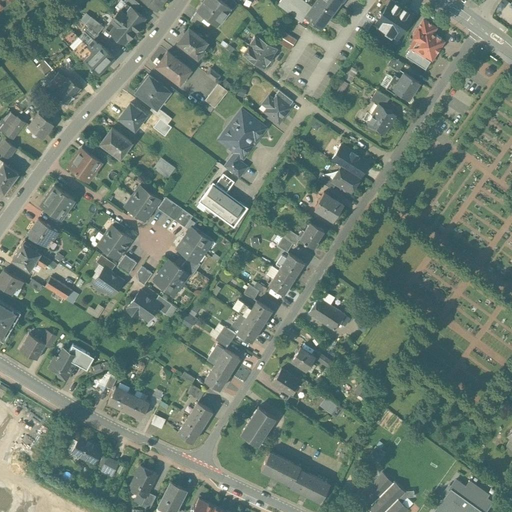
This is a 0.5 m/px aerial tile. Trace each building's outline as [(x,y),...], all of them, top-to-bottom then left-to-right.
[(139,3),(135,0),(124,0),(123,1),(125,3),(126,2),(135,9),(139,3)] [(144,0),(156,9),(163,0),(144,0)] [(225,2),(222,0),(204,0),(197,9),(217,24),(230,7),(230,6),(225,2)] [(238,4),(234,0),(225,0),(225,2),(230,6),(230,7),(233,9),(238,4)] [(280,0),(278,3),(301,20),(305,15),(321,27),(340,0),(280,0)] [(390,0),(383,10),(399,22),(410,7),(400,0),(390,0)] [(115,15),(135,31),(146,18),(135,9),(126,2),(125,3),(120,9),(115,15)] [(205,18),(196,12),(190,20),(198,27),(205,18)] [(135,31),(115,15),(111,20),(105,28),(125,44),(135,31)] [(425,45),(432,33),(436,28),(431,24),(432,24),(428,22),(424,19),(421,23),(419,26),(417,29),(417,28),(415,32),(416,33),(413,37),(417,40),(425,45)] [(99,34),(88,26),(84,32),(94,40),(94,39),(99,34)] [(207,41),(189,27),(183,34),(181,32),(176,39),(178,41),(198,57),(203,50),(202,48),(207,41)] [(94,40),(84,32),(80,37),(83,40),(74,49),(84,60),(83,61),(89,67),(90,66),(92,68),(92,67),(98,73),(114,56),(99,42),(98,43),(94,39),(94,40)] [(285,32),(278,43),(290,50),(297,39),(288,35),(285,32)] [(425,45),(417,40),(411,48),(426,58),(427,56),(432,59),(437,52),(440,47),(444,40),(440,38),(441,38),(436,35),(432,33),(425,45)] [(277,49),(257,35),(256,37),(255,36),(250,43),(252,44),(251,45),(271,59),(277,49)] [(271,59),(251,45),(250,47),(248,46),(243,53),(245,54),(244,55),(264,68),(271,59)] [(191,69),(167,51),(156,65),(180,83),(191,69)] [(404,63),(393,56),(388,64),(399,71),(404,63)] [(52,70),(44,60),(36,66),(45,77),(52,70)] [(220,75),(211,68),(206,74),(216,81),(220,75)] [(66,79),(58,72),(50,82),(57,89),(55,92),(67,102),(81,87),(69,76),(66,79)] [(419,81),(404,72),(400,78),(396,75),(394,78),(393,77),(386,88),(394,93),(396,90),(409,98),(419,81)] [(170,91),(149,75),(136,91),(154,105),(150,110),(160,118),(168,124),(172,118),(158,107),(170,91)] [(218,83),(205,100),(215,107),(228,91),(218,83)] [(390,97),(377,89),(371,99),(379,104),(384,107),(390,97)] [(293,101),(279,90),(275,95),(276,96),(277,96),(289,106),(293,101)] [(276,96),(274,100),(269,96),(262,104),(268,108),(265,112),(279,123),(291,107),(289,106),(277,96),(276,96)] [(146,114),(130,102),(119,117),(135,129),(146,114)] [(384,107),(379,104),(367,122),(368,125),(373,129),(376,128),(384,133),(389,125),(390,125),(392,125),(394,122),(393,120),(392,120),(395,114),(384,107)] [(25,122),(8,110),(0,121),(0,130),(12,139),(25,122)] [(53,123),(39,112),(28,126),(43,136),(53,123)] [(265,127),(248,114),(244,119),(238,114),(223,134),(230,139),(226,144),(235,152),(232,155),(238,160),(241,156),(243,157),(265,127)] [(171,126),(168,124),(160,118),(154,126),(165,135),(171,126)] [(132,141),(112,126),(100,142),(120,157),(132,141)] [(6,140),(0,147),(0,151),(9,158),(16,147),(6,140)] [(352,151),(341,144),(331,159),(342,165),(349,170),(354,163),(365,170),(369,162),(358,155),(359,155),(352,151)] [(91,153),(82,146),(68,165),(88,179),(94,170),(95,171),(96,170),(95,169),(101,161),(102,162),(102,161),(101,160),(91,153)] [(106,153),(96,146),(91,153),(101,160),(106,153)] [(238,160),(232,155),(224,166),(239,177),(247,166),(238,160)] [(162,157),(154,168),(167,177),(175,167),(162,157)] [(3,162),(0,159),(0,173),(11,182),(19,173),(3,161),(3,162)] [(365,170),(354,163),(349,170),(360,177),(365,170)] [(349,170),(342,165),(333,179),(332,180),(337,182),(351,191),(360,177),(349,170)] [(333,179),(322,172),(317,179),(332,189),(337,182),(332,180),(333,179)] [(11,182),(0,173),(0,188),(4,192),(11,182)] [(223,173),(216,183),(213,181),(201,198),(202,198),(212,184),(225,194),(227,192),(230,186),(223,181),(227,176),(223,173)] [(234,181),(227,176),(223,181),(230,186),(234,181)] [(225,194),(212,184),(202,198),(209,203),(221,212),(219,215),(224,219),(226,216),(232,220),(242,206),(236,202),(238,200),(227,192),(225,194)] [(74,199),(54,185),(41,204),(56,214),(61,218),(62,217),(61,217),(67,209),(68,209),(68,208),(67,208),(74,199)] [(159,199),(140,185),(132,195),(152,209),(159,199)] [(343,204),(324,192),(318,200),(319,201),(315,208),(333,220),(343,204)] [(152,209),(132,195),(125,206),(145,219),(152,209)] [(166,196),(158,207),(163,212),(172,200),(166,196)] [(172,200),(163,212),(169,216),(177,204),(172,200)] [(242,206),(232,220),(226,216),(224,219),(234,226),(248,207),(238,200),(236,202),(242,206)] [(221,212),(209,203),(207,207),(219,215),(221,212)] [(56,214),(45,207),(42,212),(52,219),(56,214)] [(187,211),(179,223),(185,227),(193,215),(187,211)] [(58,230),(39,217),(29,232),(45,243),(49,236),(52,238),(58,230)] [(324,230),(310,221),(300,236),(300,237),(300,238),(304,240),(304,241),(306,242),(314,247),(318,241),(317,240),(324,230)] [(131,238),(112,224),(105,234),(124,248),(131,238)] [(211,241),(192,227),(184,237),(204,251),(211,241)] [(300,236),(288,228),(283,236),(293,242),(293,243),(296,245),(300,238),(300,237),(300,236)] [(124,248),(105,234),(98,244),(118,258),(124,248)] [(293,242),(283,236),(277,245),(287,251),(293,243),(293,242)] [(204,251),(184,237),(177,248),(188,256),(197,262),(197,261),(204,251)] [(40,252),(23,241),(12,258),(29,269),(35,261),(45,267),(50,259),(40,252)] [(303,261),(289,252),(279,268),(293,277),(303,261)] [(101,254),(96,261),(103,266),(108,258),(101,254)] [(125,254),(117,265),(123,269),(131,258),(125,254)] [(197,262),(188,256),(184,262),(196,270),(200,263),(197,261),(197,262)] [(116,264),(108,258),(103,266),(104,267),(111,271),(116,264)] [(131,258),(123,269),(129,273),(137,262),(131,258)] [(180,267),(169,259),(162,270),(181,283),(188,274),(189,273),(180,267)] [(196,270),(184,262),(180,267),(189,273),(188,274),(192,276),(196,270)] [(273,276),(279,268),(273,264),(267,272),(273,276)] [(111,271),(104,267),(94,281),(100,285),(99,287),(106,291),(107,290),(113,294),(123,280),(111,271)] [(147,268),(139,280),(144,284),(152,272),(147,268)] [(293,277),(279,268),(269,284),(283,293),(293,277)] [(23,279),(4,269),(0,275),(0,284),(12,292),(16,284),(19,286),(23,279)] [(181,283),(162,270),(154,280),(174,294),(181,283)] [(71,289),(51,276),(45,285),(65,298),(71,289)] [(42,284),(32,278),(28,284),(39,290),(42,284)] [(267,287),(257,281),(254,286),(259,290),(264,292),(267,287)] [(254,286),(249,283),(244,292),(254,299),(259,290),(254,286)] [(155,300),(140,290),(128,306),(129,307),(128,309),(137,315),(139,312),(148,319),(157,307),(159,303),(155,300)] [(322,299),(318,296),(308,312),(335,329),(339,322),(345,325),(349,318),(344,315),(345,314),(330,304),(334,297),(326,292),(322,299)] [(172,304),(159,294),(155,300),(159,303),(157,307),(165,313),(172,304)] [(17,309),(0,298),(0,337),(2,335),(6,337),(19,315),(15,313),(17,309)] [(271,309),(257,300),(252,307),(243,302),(238,310),(247,316),(261,325),(271,309)] [(377,309),(368,302),(362,311),(366,314),(371,318),(377,309)] [(188,312),(182,322),(191,327),(197,318),(188,312)] [(366,314),(360,323),(367,327),(373,319),(371,318),(366,314)] [(261,325),(247,316),(237,331),(251,341),(261,325)] [(235,333),(224,326),(219,332),(231,340),(235,333)] [(41,340),(29,333),(20,349),(37,359),(45,345),(46,343),(52,332),(47,330),(41,340)] [(57,335),(52,332),(46,343),(45,345),(50,348),(57,335)] [(314,356),(300,346),(291,359),(306,369),(314,356)] [(79,355),(64,347),(58,357),(56,355),(49,367),(57,371),(58,376),(64,379),(66,378),(75,362),(79,356),(79,355)] [(239,357),(225,347),(215,363),(229,373),(239,357)] [(90,353),(82,349),(79,355),(79,356),(75,362),(82,366),(90,353)] [(332,362),(321,353),(317,358),(329,367),(332,362)] [(229,373),(215,363),(205,379),(219,388),(229,373)] [(100,364),(93,367),(95,373),(102,370),(100,364)] [(299,380),(281,368),(272,382),(278,386),(278,387),(283,390),(283,389),(290,394),(299,380)] [(195,377),(185,371),(181,376),(192,383),(195,377)] [(117,378),(110,375),(105,386),(112,389),(117,378)] [(363,380),(355,391),(362,396),(370,385),(363,380)] [(204,391),(192,384),(187,392),(199,399),(204,391)] [(132,393),(115,385),(108,401),(125,409),(132,393)] [(149,401),(132,393),(125,409),(142,417),(149,401)] [(338,403),(327,395),(320,405),(331,413),(331,412),(338,403)] [(212,410),(197,401),(187,416),(202,426),(212,410)] [(258,406),(240,433),(257,444),(275,417),(258,406)] [(151,422),(162,427),(166,418),(155,413),(151,422)] [(187,416),(177,432),(192,441),(202,426),(187,416)] [(87,439),(79,435),(72,451),(94,462),(102,445),(87,438),(87,439)] [(385,452),(376,445),(369,455),(379,462),(385,452)] [(291,483),(300,467),(301,465),(270,450),(261,468),(291,483)] [(118,463),(108,458),(102,469),(113,474),(118,463)] [(156,473),(140,465),(129,488),(145,495),(145,496),(148,491),(156,473)] [(300,467),(291,483),(290,485),(321,501),(330,482),(300,467)] [(393,481),(382,471),(360,493),(371,503),(368,506),(374,511),(404,511),(408,508),(402,502),(407,496),(414,495),(414,490),(405,490),(394,480),(393,481)] [(488,494),(470,481),(466,486),(456,479),(449,487),(451,488),(435,510),(437,511),(487,511),(485,510),(492,502),(486,497),(488,494)] [(171,481),(158,506),(156,510),(160,511),(163,511),(165,509),(170,511),(173,511),(177,507),(186,488),(171,481)] [(148,491),(145,496),(145,495),(140,504),(149,509),(156,495),(148,491)] [(216,511),(219,507),(199,497),(194,506),(193,507),(194,507),(192,511),(192,510),(191,511),(192,511),(191,511),(216,511)]
